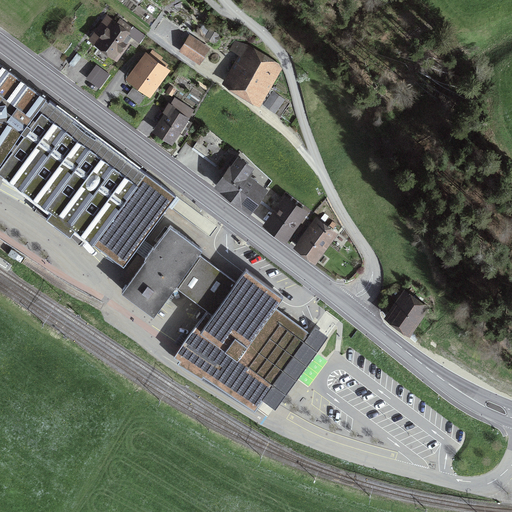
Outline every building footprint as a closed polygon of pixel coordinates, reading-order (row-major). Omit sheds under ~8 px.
[(106,18),(91,37),(115,55),(134,30),(120,19),(116,25),(106,18)] [(63,53),(72,42),(60,33),(52,45),(63,53)] [(206,49),(189,38),(181,51),(198,63),(206,49)] [(277,63),(245,44),(235,41),(231,48),(245,56),(230,81),(257,97),(277,63)] [(147,56),(131,77),(149,91),(165,70),(147,56)] [(96,63),(87,77),(101,87),(110,72),(96,63)] [(0,175),(3,178),(2,180),(37,207),(34,211),(48,219),(46,221),(69,239),(71,238),(79,246),(83,242),(86,243),(87,242),(93,248),(94,247),(123,270),(136,253),(144,242),(169,208),(171,211),(179,201),(176,199),(140,171),(141,168),(57,105),(56,107),(49,102),(48,103),(46,102),(47,100),(40,96),(0,65),(0,175)] [(268,86),(259,99),(281,115),(290,103),(268,86)] [(128,95),(139,104),(144,96),(133,88),(128,95)] [(176,100),(173,105),(170,103),(166,109),(169,111),(157,129),(171,138),(177,129),(180,131),(182,129),(185,131),(191,122),(184,118),(190,109),(176,100)] [(202,135),(193,146),(217,164),(226,152),(202,135)] [(238,158),(218,185),(249,208),(263,189),(247,177),(251,173),(248,171),(251,167),(238,158)] [(276,212),(285,200),(267,186),(258,198),(276,212)] [(285,200),(276,212),(268,222),(285,235),(297,219),(304,224),(313,212),(289,194),(285,200)] [(311,229),(305,225),(292,240),(314,257),(332,233),(317,221),(311,229)] [(277,294),(246,271),(244,273),(237,283),(200,256),(203,251),(170,228),(154,249),(153,248),(145,259),(144,261),(137,256),(120,280),(126,285),(122,291),(124,292),(121,295),(154,319),(175,289),(207,312),(180,349),(173,358),(179,362),(177,365),(255,413),(256,413),(257,411),(258,409),(263,413),(268,417),(273,409),(275,411),(298,380),(298,379),(301,375),(303,372),(305,369),(308,366),(312,360),(317,353),(328,337),(315,327),(310,334),(306,331),(304,329),(276,309),(282,301),(284,299),(277,294)] [(153,248),(144,242),(136,253),(145,259),(153,248)] [(409,327),(425,306),(407,293),(391,314),(409,327)]
